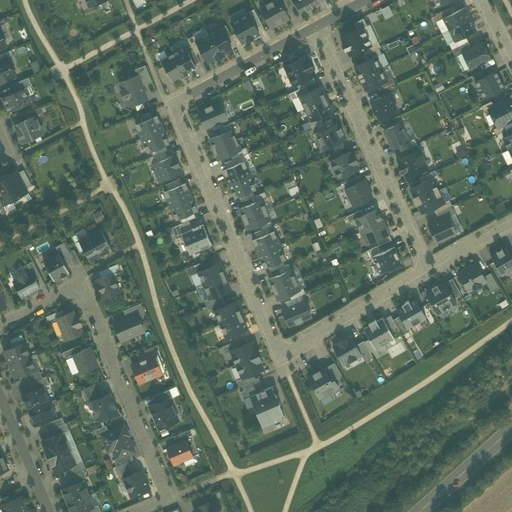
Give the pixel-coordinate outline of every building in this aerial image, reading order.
[(284,10),(278,0),(274,0),(260,8),(271,28),(289,18),(284,10)] [(289,7),(285,0),(278,0),(284,10),(289,7)] [(314,0),(292,0),(299,13),(305,9),(306,11),(313,8),(312,6),(316,4),(315,1),(314,0)] [(385,17),(393,14),(389,5),(382,8),(385,17)] [(232,22),(247,14),(244,7),(229,16),(232,22)] [(443,18),(449,30),(470,19),(464,7),(452,14),(443,18)] [(443,18),(452,14),(449,8),(433,16),(436,22),(443,18)] [(254,9),(247,12),(248,13),(256,28),(262,25),(254,9)] [(232,22),(231,22),(242,43),(247,41),(247,42),(254,38),(253,38),(259,34),(256,28),(248,13),(247,14),(232,22)] [(362,26),(363,27),(367,25),(363,18),(354,22),(357,29),(362,26)] [(443,18),(436,22),(442,33),(449,30),(443,18)] [(476,30),(470,19),(449,30),(454,41),(465,36),(476,30)] [(370,24),(367,25),(363,27),(371,44),(378,41),(370,24)] [(226,25),(220,28),(226,39),(231,36),(226,25)] [(347,50),(349,55),(362,49),(371,45),(371,44),(363,27),(362,26),(357,29),(348,33),(349,33),(341,37),(344,43),(342,44),(345,51),(347,50)] [(193,34),(193,36),(196,41),(208,35),(205,28),(193,34)] [(220,28),(208,35),(220,57),(224,55),(223,54),(232,49),(226,39),(220,28)] [(449,30),(442,33),(448,45),(449,44),(454,41),(449,30)] [(216,59),(220,57),(208,35),(196,41),(201,52),(207,62),(216,58),(216,59)] [(196,55),(201,52),(196,41),(193,36),(188,39),(193,49),(196,55)] [(452,50),(468,41),(465,36),(454,41),(449,44),(452,50)] [(371,45),(362,49),(364,54),(378,48),(380,47),(378,41),(371,44),(371,45)] [(455,57),(463,53),(462,53),(471,49),(468,41),(452,50),(455,57)] [(490,58),(482,43),(471,49),(462,53),(463,53),(470,68),(490,58)] [(413,44),(407,47),(411,54),(416,51),(413,44)] [(185,47),(173,54),(185,77),(189,74),(188,73),(197,68),(195,65),(188,52),(185,47)] [(362,55),(365,61),(376,56),(381,54),(378,48),(364,54),(362,55)] [(196,55),(193,49),(188,52),(195,65),(200,62),(196,55)] [(0,54),(0,61),(7,58),(13,56),(11,50),(0,54)] [(383,53),(381,54),(376,56),(382,68),(389,65),(383,53)] [(463,53),(455,57),(463,72),(470,68),(463,53)] [(185,77),(173,54),(161,60),(164,66),(170,78),(172,81),(180,77),(181,79),(185,77)] [(294,63),(285,67),(293,85),(296,84),(313,76),(315,75),(312,69),(314,68),(311,61),(309,62),(306,56),(300,59),(300,58),(293,61),(294,63)] [(356,74),(358,79),(382,68),(376,56),(365,61),(354,66),(358,73),(356,74)] [(0,61),(0,82),(15,76),(7,58),(0,61)] [(138,75),(142,86),(152,82),(145,65),(135,69),(137,75),(138,75)] [(387,80),(392,77),(394,76),(389,65),(382,68),(387,80)] [(478,79),(494,71),(491,65),(475,74),(478,79)] [(163,82),(170,78),(164,66),(158,69),(163,82)] [(376,85),(387,80),(382,68),(358,79),(360,84),(362,83),(365,90),(376,85)] [(483,99),(505,88),(499,77),(497,78),(494,71),(478,79),(474,81),(483,99)] [(126,98),(129,106),(134,104),(142,101),(147,99),(142,86),(138,75),(137,75),(120,82),(123,90),(121,90),(124,99),(126,98)] [(313,76),(296,84),(299,89),(305,86),(315,81),(313,76)] [(12,84),(15,92),(24,88),(30,86),(32,85),(29,77),(12,84)] [(392,77),(387,80),(376,85),(379,91),(395,83),(392,77)] [(441,82),(434,86),(437,92),(444,88),(441,82)] [(379,91),(381,96),(391,92),(397,89),(395,83),(379,91)] [(30,86),(24,88),(28,96),(33,93),(30,86)] [(292,99),(299,96),(308,92),(305,86),(299,89),(289,94),(292,99)] [(299,96),(305,108),(326,99),(320,86),(308,92),(299,96)] [(31,103),(28,96),(24,88),(15,92),(2,97),(8,112),(31,103)] [(370,101),(379,119),(397,111),(393,102),(395,101),(391,92),(381,96),(370,101)] [(297,112),(305,108),(299,96),(292,99),(297,112)] [(495,122),(498,127),(503,125),(511,119),(511,102),(510,98),(494,107),(488,109),(491,114),(495,122)] [(332,112),(326,99),(305,108),(311,121),(320,117),(332,112)] [(145,108),(142,101),(134,104),(137,111),(145,108)] [(488,109),(494,107),(491,101),(481,106),(484,111),(488,109)] [(205,109),(198,113),(205,128),(210,126),(221,121),(227,119),(221,103),(212,107),(212,106),(205,108),(205,109)] [(25,114),(27,119),(36,115),(43,112),(41,107),(25,114)] [(137,118),(139,123),(153,117),(151,111),(137,118)] [(495,122),(491,114),(485,116),(490,125),(495,122)] [(14,125),(22,143),(35,137),(34,137),(44,133),(36,115),(27,119),(14,125)] [(163,129),(159,120),(156,121),(155,116),(153,117),(139,123),(136,124),(142,138),(163,129)] [(311,121),(309,122),(311,128),(315,126),(322,122),(320,117),(311,121)] [(318,131),(334,124),(331,118),(322,122),(315,126),(318,131)] [(210,126),(212,131),(218,129),(223,127),(221,121),(210,126)] [(321,145),(323,150),(333,146),(342,142),(345,140),(342,134),(344,134),(341,128),(340,129),(337,122),(334,124),(318,131),(315,132),(318,138),(317,138),(321,145)] [(402,129),(399,123),(384,130),(392,148),(398,146),(408,141),(405,136),(406,135),(403,128),(402,129)] [(221,134),(232,130),(229,124),(223,127),(218,129),(221,134)] [(505,130),(503,125),(498,127),(493,130),(496,135),(505,130)] [(165,145),(166,144),(165,140),(167,139),(163,129),(142,138),(147,152),(151,151),(165,145)] [(214,149),(236,140),(232,130),(221,134),(210,139),(214,149)] [(408,141),(398,146),(400,151),(417,144),(414,138),(408,141)] [(229,154),(240,150),(236,140),(214,149),(218,159),(229,154)] [(335,151),(341,149),(344,147),(342,142),(333,146),(335,151)] [(400,151),(403,157),(419,149),(417,144),(400,151)] [(167,150),(165,145),(151,151),(153,156),(165,151),(167,150)] [(238,157),(248,153),(246,147),(240,150),(229,154),(232,160),(238,157)] [(330,160),(344,154),(341,149),(335,151),(325,156),(327,162),(330,160)] [(403,172),(406,177),(428,167),(419,149),(403,157),(397,159),(400,165),(403,172)] [(507,165),(511,162),(511,155),(509,149),(501,153),(507,165)] [(151,165),(153,164),(168,158),(165,151),(153,156),(149,158),(151,165)] [(330,160),(338,178),(358,169),(355,162),(357,162),(354,156),(352,156),(350,151),(344,154),(330,160)] [(162,180),(181,172),(174,155),(168,158),(153,164),(157,172),(157,173),(159,172),(162,180)] [(224,163),(227,169),(241,163),(238,157),(232,160),(224,163)] [(223,170),(229,184),(250,175),(244,161),(241,163),(227,169),(223,170)] [(17,173),(26,189),(32,186),(24,170),(17,173)] [(419,178),(421,183),(432,178),(433,179),(438,176),(435,170),(419,178)] [(0,198),(3,205),(11,200),(12,202),(20,198),(19,196),(27,192),(26,189),(17,173),(16,171),(8,175),(6,174),(5,175),(1,177),(0,177),(0,179),(0,198)] [(256,189),(250,175),(229,184),(235,198),(238,196),(252,190),(256,189)] [(346,188),(361,181),(358,176),(343,183),(346,188)] [(415,201),(438,190),(433,179),(432,178),(421,183),(411,188),(414,196),(413,197),(415,201)] [(165,185),(167,190),(182,184),(179,179),(165,185)] [(351,201),(354,206),(372,198),(363,180),(361,181),(346,188),(348,193),(347,194),(351,201)] [(191,197),(187,187),(185,188),(183,184),(182,184),(167,190),(164,192),(170,206),(191,197)] [(473,187),(476,194),(483,191),(480,184),(473,187)] [(289,189),(291,194),(299,191),(297,186),(289,189)] [(446,187),(438,190),(443,202),(449,199),(451,199),(446,187)] [(238,196),(241,202),(248,199),(255,196),(252,190),(238,196)] [(438,190),(415,201),(416,205),(418,204),(422,213),(433,208),(444,203),(443,202),(438,190)] [(19,196),(20,198),(23,203),(31,199),(27,192),(19,196)] [(248,199),(250,204),(261,200),(267,197),(265,192),(255,196),(248,199)] [(195,206),(191,197),(170,206),(176,219),(179,218),(193,212),(195,211),(193,207),(195,206)] [(267,197),(261,200),(266,210),(273,207),(268,197),(267,197)] [(444,203),(433,208),(435,213),(452,206),(449,199),(443,202),(444,203)] [(15,207),(12,202),(11,200),(3,205),(7,212),(15,207)] [(239,209),(244,219),(266,210),(261,200),(250,204),(239,209)] [(502,202),(495,205),(499,213),(506,209),(502,202)] [(452,206),(435,213),(439,221),(449,216),(455,213),(452,206)] [(266,210),(270,220),(277,217),(273,207),(266,210)] [(355,219),(364,215),(361,209),(345,217),(347,222),(355,219)] [(361,232),(383,221),(377,209),(364,215),(355,219),(361,232)] [(101,210),(94,214),(97,220),(104,217),(101,210)] [(270,220),(266,210),(244,219),(248,229),(259,225),(270,220)] [(188,220),(196,217),(193,212),(179,218),(181,223),(188,220)] [(455,213),(449,216),(456,232),(462,229),(455,213)] [(428,225),(435,242),(456,232),(449,216),(439,221),(428,225)] [(181,233),(192,229),(188,220),(181,223),(172,228),(175,236),(181,233)] [(268,227),(272,225),(270,220),(259,225),(261,230),(268,227)] [(383,221),(361,232),(367,244),(376,240),(388,234),(383,221)] [(192,229),(181,233),(190,254),(212,245),(203,224),(192,229)] [(256,239),(270,233),(268,227),(261,230),(254,233),(256,239)] [(79,241),(88,236),(84,229),(71,236),(80,252),(84,250),(79,241)] [(84,250),(90,261),(111,250),(100,230),(88,236),(79,241),(84,250)] [(253,240),(258,254),(280,245),(274,231),(270,233),(256,239),(253,240)] [(391,240),(388,234),(376,240),(378,245),(391,240)] [(59,253),(64,263),(72,258),(69,252),(63,243),(55,247),(59,253)] [(285,259),(280,245),(258,254),(264,268),(268,266),(282,260),(285,259)] [(372,256),(381,252),(378,245),(362,253),(365,259),(372,256)] [(372,256),(380,273),(402,263),(394,246),(381,252),(372,256)] [(507,247),(491,256),(502,276),(511,270),(511,256),(507,247)] [(72,258),(75,265),(80,262),(74,250),(69,252),(72,258)] [(53,279),(54,281),(61,277),(62,278),(67,276),(66,274),(69,272),(64,263),(59,253),(53,256),(52,255),(44,260),(44,261),(44,262),(53,279)] [(270,272),(278,269),(284,266),(282,260),(268,266),(270,272)] [(198,272),(206,268),(203,261),(187,268),(190,276),(191,275),(198,272)] [(31,272),(35,280),(41,278),(32,262),(27,264),(31,272)] [(198,272),(203,284),(225,275),(219,263),(206,268),(198,272)] [(289,264),(284,266),(278,269),(280,274),(291,270),(289,264)] [(476,264),(458,274),(468,291),(473,288),(474,289),(481,285),(480,284),(485,281),(486,281),(483,277),(476,264)] [(109,268),(111,273),(118,270),(116,265),(109,268)] [(295,280),(302,277),(297,267),(291,270),(295,280)] [(269,279),(273,289),(295,280),(291,270),(280,274),(269,279)] [(13,281),(22,298),(40,288),(35,280),(31,272),(26,274),(25,273),(18,278),(13,281)] [(198,272),(191,275),(196,288),(203,284),(198,272)] [(96,280),(104,299),(119,292),(111,273),(96,280)] [(483,277),(486,281),(485,281),(491,292),(499,288),(490,273),(483,277)] [(231,289),(225,275),(203,284),(209,298),(221,293),(224,292),(231,289)] [(300,290),(303,289),(306,287),(302,277),(295,280),(300,290)] [(452,278),(444,282),(453,298),(461,294),(452,278)] [(300,290),(295,280),(273,289),(278,299),(289,295),(300,290)] [(433,291),(427,294),(438,314),(456,303),(453,298),(444,282),(438,286),(437,284),(431,288),(433,291)] [(203,284),(196,288),(202,301),(204,300),(209,298),(203,284)] [(289,295),(291,300),(302,296),(306,294),(303,289),(300,290),(289,295)] [(209,298),(204,300),(206,306),(223,299),(221,293),(209,298)] [(304,301),(302,296),(291,300),(285,303),(287,308),(304,301)] [(209,313),(214,311),(214,310),(226,305),(223,299),(206,306),(209,313)] [(402,306),(396,310),(400,316),(407,329),(408,328),(426,318),(415,299),(409,302),(408,300),(401,304),(402,306)] [(235,301),(226,305),(214,310),(214,311),(220,324),(241,315),(235,301)] [(287,308),(282,310),(289,326),(296,323),(296,324),(302,321),(302,320),(311,316),(304,301),(287,308)] [(123,311),(126,317),(136,313),(137,317),(144,314),(140,304),(123,311)] [(46,316),(48,322),(57,318),(64,315),(62,309),(46,316)] [(57,318),(66,339),(82,333),(79,326),(81,325),(78,318),(76,318),(73,311),(64,315),(57,318)] [(114,323),(121,339),(127,336),(128,338),(144,331),(137,317),(136,313),(126,317),(114,323)] [(247,329),(241,315),(220,324),(224,334),(226,338),(229,336),(241,331),(247,329)] [(390,316),(383,319),(392,335),(399,331),(393,320),(390,316)] [(407,329),(400,316),(393,320),(399,331),(402,335),(410,331),(408,328),(407,329)] [(376,321),(375,319),(368,323),(369,325),(363,328),(369,339),(375,349),(383,345),(394,338),(392,335),(383,319),(382,317),(376,321)] [(224,334),(220,324),(215,326),(219,336),(224,334)] [(244,337),(241,331),(229,336),(231,343),(239,339),(244,337)] [(10,339),(13,347),(24,342),(21,335),(10,339)] [(355,357),(360,354),(355,345),(351,337),(345,340),(344,339),(338,342),(339,343),(333,347),(343,364),(348,361),(349,362),(356,358),(355,357)] [(225,353),(230,350),(241,346),(239,339),(231,343),(222,346),(225,353)] [(370,352),(375,349),(369,339),(364,342),(370,352)] [(230,350),(236,364),(258,355),(256,350),(255,350),(251,341),(241,346),(230,350)] [(363,341),(355,345),(360,354),(364,361),(372,356),(370,352),(364,342),(363,341)] [(4,351),(9,364),(30,356),(24,342),(13,347),(4,351)] [(63,352),(65,357),(73,354),(82,351),(80,345),(63,352)] [(387,352),(383,345),(375,349),(379,357),(387,352)] [(80,371),(80,373),(98,365),(90,347),(82,351),(73,354),(73,355),(80,371)] [(152,347),(147,350),(150,357),(154,355),(154,356),(156,355),(152,347)] [(137,354),(140,361),(150,357),(147,350),(137,354)] [(80,371),(73,355),(66,358),(73,374),(80,371)] [(132,365),(139,383),(161,373),(164,371),(161,363),(158,365),(154,356),(154,355),(150,357),(140,361),(132,365)] [(260,359),(258,355),(236,364),(237,366),(242,378),(253,373),(263,369),(259,360),(260,359)] [(36,369),(30,356),(9,364),(15,378),(26,374),(36,369)] [(335,364),(325,370),(330,380),(333,378),(334,380),(342,375),(335,364)] [(231,368),(236,380),(242,378),(237,366),(231,368)] [(26,374),(30,383),(42,378),(38,368),(36,369),(26,374)] [(338,387),(334,380),(333,378),(330,380),(325,370),(324,368),(308,377),(315,388),(314,389),(319,398),(320,398),(329,393),(338,387)] [(253,373),(242,378),(236,380),(239,386),(241,385),(255,379),(253,373)] [(336,379),(340,387),(347,384),(342,375),(336,379)] [(46,376),(42,378),(30,383),(33,391),(43,386),(43,387),(49,384),(46,376)] [(250,396),(263,390),(258,378),(255,379),(241,385),(244,390),(240,392),(243,399),(250,396)] [(84,389),(88,400),(103,393),(98,382),(84,389)] [(22,395),(29,411),(49,402),(43,387),(43,386),(33,391),(22,395)] [(173,396),(180,393),(177,386),(170,389),(173,396)] [(274,422),(285,418),(272,387),(263,390),(250,396),(261,423),(272,418),(274,422)] [(153,396),(156,404),(169,398),(169,399),(173,397),(169,389),(153,396)] [(95,409),(100,421),(118,413),(109,393),(91,401),(89,404),(90,409),(95,409)] [(329,393),(320,398),(324,405),(333,400),(329,393)] [(149,406),(159,428),(170,424),(172,420),(177,418),(169,399),(169,398),(156,404),(149,406)] [(55,417),(49,402),(29,411),(35,425),(55,417)] [(45,424),(48,430),(63,424),(65,423),(62,417),(45,424)] [(263,427),(274,422),(272,418),(261,423),(263,427)] [(66,431),(63,424),(48,430),(46,430),(49,438),(62,432),(62,433),(66,431)] [(95,430),(98,437),(101,435),(101,434),(108,431),(106,425),(95,430)] [(117,458),(118,458),(130,453),(134,451),(123,425),(108,431),(101,434),(101,435),(106,445),(111,443),(114,449),(117,458)] [(173,437),(175,442),(192,435),(190,430),(173,437)] [(42,441),(48,457),(69,448),(62,433),(62,432),(49,438),(42,441)] [(167,448),(174,464),(183,460),(192,456),(186,440),(167,448)] [(75,463),(69,448),(48,457),(55,472),(62,469),(76,464),(75,463)] [(114,459),(116,466),(127,461),(133,459),(130,453),(118,458),(117,458),(114,459)] [(0,473),(8,470),(2,454),(0,454),(0,473)] [(192,456),(183,460),(186,465),(195,462),(192,456)] [(133,474),(127,461),(116,466),(114,467),(120,480),(124,478),(123,478),(133,474)] [(66,477),(69,475),(82,469),(79,462),(75,463),(76,464),(62,469),(66,477)] [(84,469),(82,469),(69,475),(72,482),(86,476),(84,469)] [(124,478),(131,496),(149,489),(141,470),(133,474),(123,478),(124,478)] [(62,489),(68,503),(88,494),(82,480),(62,489)] [(94,507),(88,494),(68,503),(72,511),(82,511),(85,511),(94,507)] [(0,505),(1,505),(10,501),(8,495),(0,498),(0,505)] [(26,511),(20,497),(10,501),(1,505),(4,511),(2,511),(26,511)] [(194,511),(220,511),(216,501),(210,504),(209,502),(199,507),(200,508),(194,511)]
